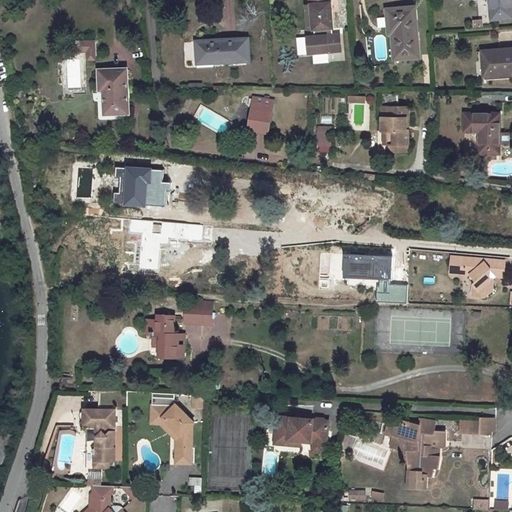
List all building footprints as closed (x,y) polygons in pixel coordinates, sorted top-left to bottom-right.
[(511,0),(490,0),(492,19),(511,17),(511,0)] [(331,3),(311,4),(312,6),(313,28),(313,31),(316,31),(316,37),(307,37),(308,55),(339,53),(339,35),(329,36),(329,30),(332,30),(331,3)] [(415,8),(388,9),(389,25),(392,25),(395,58),(419,56),(415,8)] [(375,57),(391,55),(388,34),(372,36),(375,57)] [(77,39),(77,52),(85,52),(85,60),(95,60),(95,38),(77,39)] [(248,38),(196,41),(197,58),(214,57),(214,63),(250,60),(248,38)] [(511,48),(483,51),(484,76),(496,75),(496,72),(511,71),(511,48)] [(127,69),(100,70),(101,86),(127,86),(127,69)] [(127,90),(127,89),(127,86),(101,86),(101,90),(106,89),(107,114),(127,113),(127,90)] [(254,120),(252,129),(268,132),(273,100),(255,97),(251,120),(254,120)] [(407,107),(383,107),(382,130),(388,130),(388,144),(390,144),(390,151),(408,152),(408,144),(409,144),(409,130),(407,130),(407,107)] [(500,113),(465,113),(465,131),(479,131),(479,153),(499,153),(500,143),(508,143),(509,133),(500,132),(500,113)] [(125,175),(121,174),(122,161),(117,161),(115,186),(124,187),(125,175)] [(122,161),(121,174),(125,175),(122,204),(141,206),(142,192),(148,187),(168,188),(169,165),(122,161)] [(159,237),(152,237),(152,235),(143,235),(141,236),(140,237),(139,270),(158,271),(158,259),(186,260),(186,239),(159,238),(159,237)] [(464,273),(471,274),(476,280),(473,283),(479,289),(478,295),(484,296),(491,290),(492,278),(496,275),(503,276),(504,260),(452,256),(450,272),(459,273),(460,272),(464,272),(464,273)] [(187,309),(186,322),(210,324),(212,310),(187,309)] [(229,346),(231,315),(213,314),(212,326),(188,324),(186,350),(209,352),(209,344),(229,346)] [(147,320),(147,333),(160,334),(159,356),(184,358),(185,346),(178,346),(178,339),(173,338),(174,316),(158,315),(157,321),(147,320)] [(63,378),(62,389),(76,390),(77,379),(63,378)] [(190,424),(192,421),(174,403),(171,406),(171,394),(149,393),(149,417),(161,417),(178,436),(190,424)] [(112,443),(112,431),(112,427),(112,409),(95,410),(95,411),(81,411),(81,426),(95,426),(95,433),(94,433),(95,439),(95,445),(91,451),(92,452),(93,453),(93,461),(108,461),(113,461),(113,448),(110,446),(112,443)] [(315,420),(277,416),(275,441),(277,443),(286,444),(289,443),(289,440),(299,441),(313,442),(313,446),(315,447),(321,448),(323,447),(323,443),(326,443),(329,421),(325,421),(324,419),(317,418),(315,420)] [(158,424),(174,440),(174,447),(190,448),(190,424),(178,436),(161,417),(149,417),(149,424),(158,424)] [(480,418),(479,435),(493,435),(493,432),(496,432),(496,418),(480,418)] [(426,489),(427,475),(432,476),(434,468),(438,468),(440,457),(440,448),(431,448),(431,445),(426,445),(426,441),(445,442),(446,432),(435,431),(434,420),(425,419),(423,428),(420,428),(420,425),(397,421),(393,435),(419,441),(418,448),(408,448),(409,472),(409,488),(426,489)] [(0,467),(11,435),(0,431),(0,467)] [(174,463),(190,464),(190,448),(174,447),(174,463)] [(101,484),(101,471),(87,471),(87,484),(101,484)] [(190,477),(190,491),(201,492),(201,477),(190,477)] [(113,486),(96,486),(96,491),(91,495),(91,499),(95,499),(95,509),(90,511),(123,511),(122,511),(123,509),(122,507),(120,506),(115,506),(113,507),(111,509),(110,498),(109,497),(113,493),(113,486)] [(137,497),(137,487),(123,487),(134,500),(137,497)] [(472,498),(472,509),(488,509),(488,498),(472,498)] [(91,499),(90,508),(86,511),(90,511),(95,509),(95,499),(91,499)]
